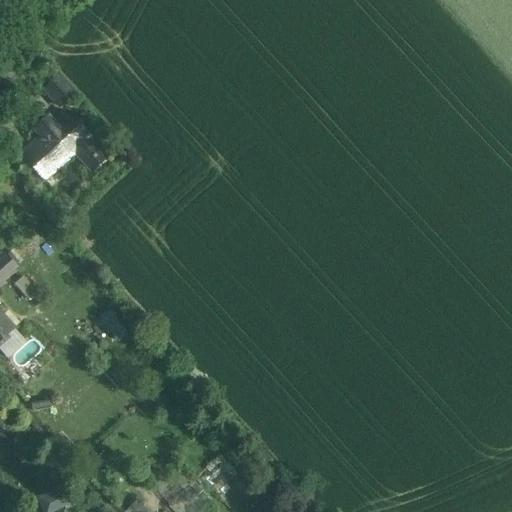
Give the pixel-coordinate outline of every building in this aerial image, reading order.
[(68,86),(59,76),(44,91),(53,100),(68,86)] [(68,86),(53,100),(59,108),(75,93),(68,86)] [(54,126),(48,119),(35,130),(42,137),(22,156),(45,181),(75,153),(92,172),(105,159),(88,141),(90,139),(67,114),(54,126)] [(16,268),(6,256),(0,262),(0,271),(5,277),(16,268)] [(0,342),(14,330),(0,314),(0,342)] [(31,337),(11,353),(21,365),(41,349),(31,337)] [(58,499),(42,507),(44,511),(56,511),(64,508),(58,499)]
